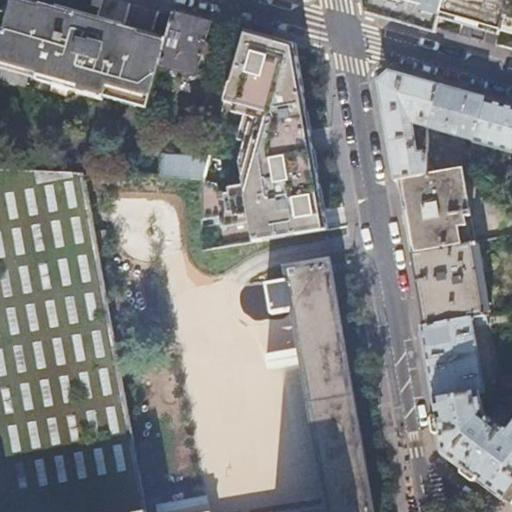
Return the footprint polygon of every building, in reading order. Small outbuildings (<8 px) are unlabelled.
[(443,0),(363,0),(366,14),(395,22),(434,33),(438,21),(439,14),(443,0)] [(503,26),(509,0),(443,0),(439,14),(501,32),(503,26)] [(511,0),(509,0),(503,26),(506,26),(511,28),(511,0)] [(0,71),(35,81),(34,84),(102,103),(103,101),(147,113),(159,68),(165,43),(121,32),(122,29),(95,21),(55,11),(55,13),(11,1),(7,14),(0,12),(0,71)] [(195,17),(173,12),(165,43),(159,68),(195,77),(210,22),(195,17)] [(439,14),(438,21),(499,39),(501,32),(439,14)] [(255,241),(329,230),(296,43),(247,29),(226,99),(248,105),(239,136),(247,138),(241,157),(255,241)] [(388,134),(396,181),(401,180),(430,175),(429,149),(419,151),(415,123),(429,127),(441,86),(391,72),(385,77),(379,83),(388,134)] [(462,92),(441,86),(429,127),(469,138),(467,148),(472,150),(474,142),(485,98),(462,92)] [(511,105),(485,98),(474,142),(511,152),(511,105)] [(469,138),(429,127),(429,149),(430,175),(465,168),(468,168),(469,163),(472,150),(467,148),(469,138)] [(140,140),(130,175),(199,179),(204,179),(207,169),(209,158),(163,156),(164,141),(140,140)] [(430,175),(401,180),(414,253),(415,253),(474,243),(477,242),(466,177),(474,176),(477,165),(469,163),(468,168),(465,168),(430,175)] [(377,511),(339,295),(333,259),(287,266),(304,363),(326,497),(327,503),(280,511),(148,511),(89,186),(87,173),(0,168),(0,511),(377,511)] [(487,316),(474,243),(415,253),(427,327),(487,316)] [(488,316),(487,316),(427,327),(422,328),(428,366),(434,401),(486,392),(475,327),(489,324),(488,316)] [(268,382),(275,423),(292,420),(306,501),(326,497),(304,363),(283,367),(285,380),(268,382)] [(486,392),(434,401),(439,431),(443,452),(474,475),(506,499),(511,490),(511,442),(504,436),(511,425),(495,412),(491,418),(486,414),(483,399),(490,398),(488,391),(486,392)]
